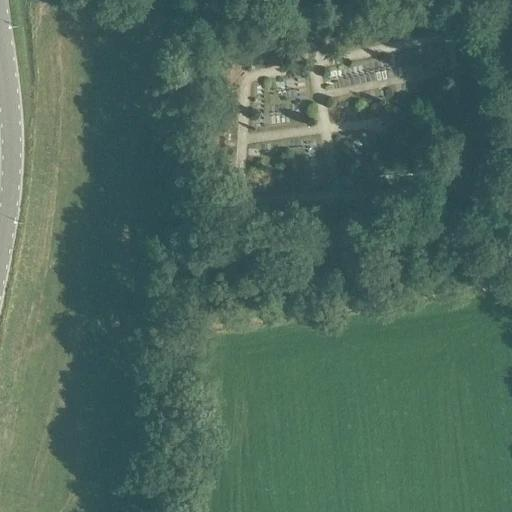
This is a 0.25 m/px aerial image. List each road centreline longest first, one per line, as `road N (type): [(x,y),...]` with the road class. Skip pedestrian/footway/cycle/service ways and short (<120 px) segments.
road 1 (track): [(511,282),(140,329)]
road 2 (tertiary): [(0,247),(11,179),(0,17)]
